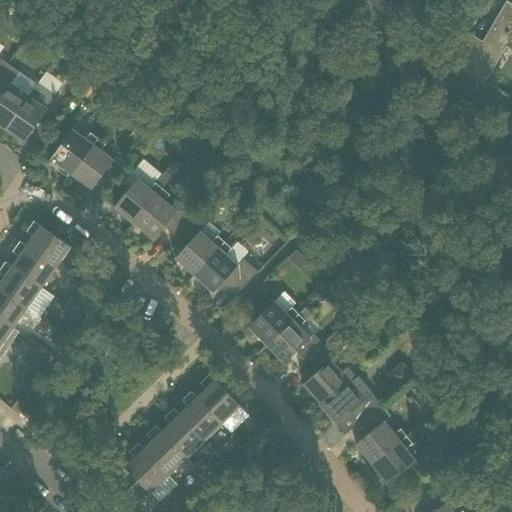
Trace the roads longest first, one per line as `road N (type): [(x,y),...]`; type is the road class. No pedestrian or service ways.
road 1 (residential): [(363,511),(320,452),(178,304),(34,183)]
road 2 (unknown): [(66,493),(218,346)]
